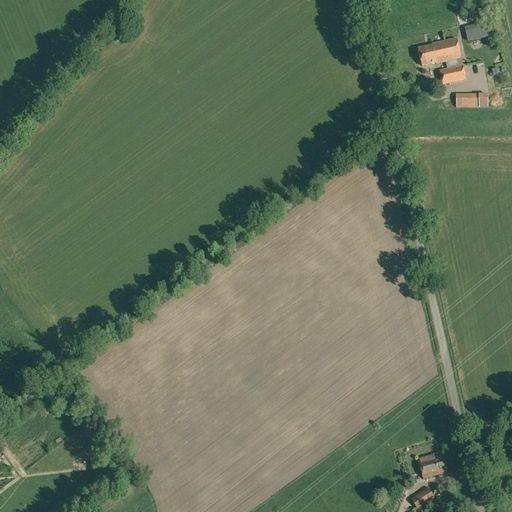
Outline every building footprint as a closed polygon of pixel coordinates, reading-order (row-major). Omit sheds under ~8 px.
[(468,43),(492,38),(489,23),(465,28),(468,43)] [(436,65),(445,63),(461,59),(457,40),(432,45),(432,46),(418,49),(422,67),(436,64),(436,65)] [(443,85),(466,81),(463,67),(440,71),(443,85)] [(481,107),(489,107),(489,95),(481,95),(481,107)] [(423,479),(447,473),(443,455),(435,457),(434,455),(419,459),(420,461),(419,461),(423,479)] [(117,474),(106,459),(100,463),(112,478),(117,474)] [(400,480),(398,491),(404,492),(405,487),(406,487),(407,482),(400,480)] [(418,510),(435,499),(428,488),(411,500),(418,510)]
